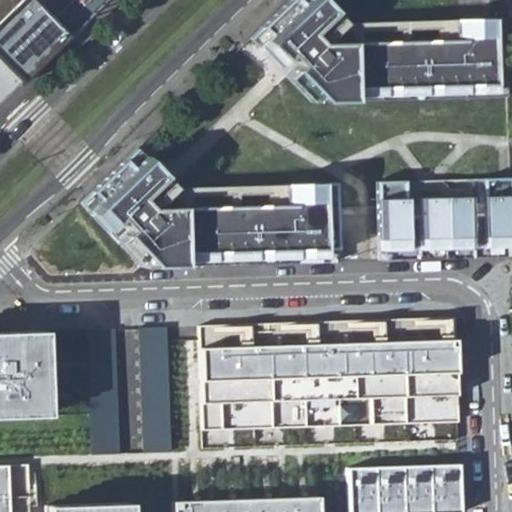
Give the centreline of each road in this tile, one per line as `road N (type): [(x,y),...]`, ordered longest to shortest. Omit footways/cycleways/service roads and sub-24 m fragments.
road 1 (residential): [(490,511),(484,318),(474,297),(453,289),(43,298),(0,256)]
road 2 (primary): [(0,238),(255,0)]
road 3 (primary): [(157,0),(0,151)]
